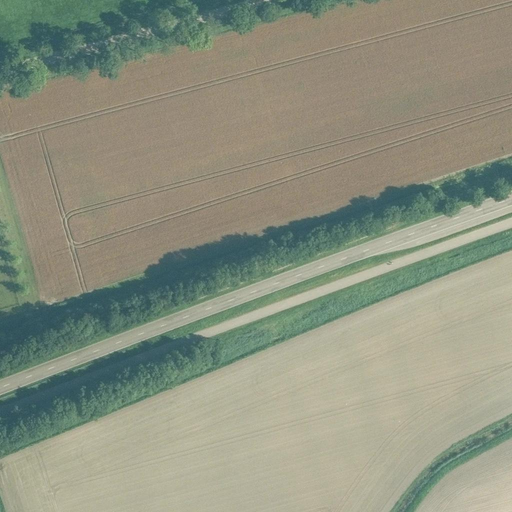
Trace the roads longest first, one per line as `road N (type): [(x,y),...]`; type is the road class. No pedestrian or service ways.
road 1 (unclassified): [(0,412),(511,223)]
road 2 (secondary): [(0,388),(511,200)]
road 3 (unclassified): [(0,70),(269,0)]
